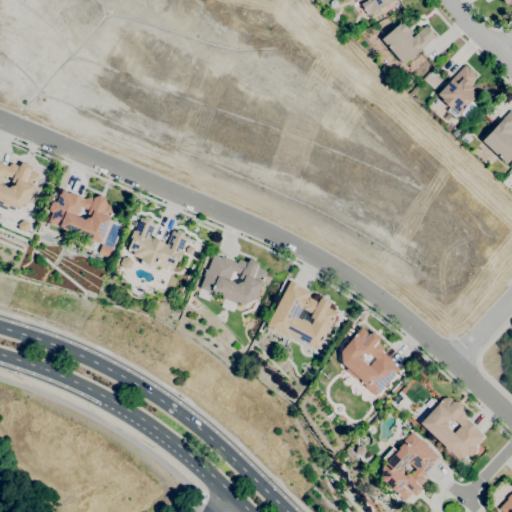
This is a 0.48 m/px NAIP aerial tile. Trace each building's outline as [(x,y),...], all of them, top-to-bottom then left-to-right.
[(393,0),(366,15),(360,4),(367,0),(393,0)] [(402,64),(380,39),(399,23),(400,24),(401,23),(406,29),(408,28),(414,35),(425,25),(435,36),(402,64)] [(454,118),(447,110),(449,108),(441,100),(442,99),(436,94),(464,65),(467,68),(468,68),(473,73),(472,73),(476,76),(470,83),(470,84),(469,85),(473,88),(471,90),(476,95),(458,114),(454,118)] [(511,156),(505,164),(481,141),(510,110),(511,111),(511,129),(511,130),(511,131),(511,156)] [(15,208),(8,205),(7,207),(0,204),(0,163),(7,166),(7,167),(8,167),(9,164),(10,164),(11,163),(18,166),(18,165),(19,166),(20,162),(30,166),(29,169),(30,170),(29,171),(37,174),(36,175),(38,176),(33,188),(26,204),(15,208)] [(98,243),(67,230),(66,231),(60,229),(61,227),(47,222),(51,213),(48,211),(49,210),(48,210),(51,202),(52,202),(52,201),(55,202),(61,190),(68,193),(68,192),(85,199),(86,196),(92,198),(94,194),(107,199),(105,204),(114,207),(109,218),(98,243)] [(165,269),(156,265),(155,268),(139,262),(140,259),(132,255),(133,252),(127,249),(131,240),(128,239),(132,230),(134,231),(140,217),(155,223),(149,237),(166,244),(172,230),(186,237),(181,251),(182,251),(178,260),(177,260),(173,268),(167,265),(165,269)] [(24,232),(18,230),(17,224),(22,220),(28,223),(28,229),(24,232)] [(108,258),(97,253),(101,244),(112,249),(108,258)] [(232,312),(220,307),(223,299),(221,298),(222,295),(219,294),(219,296),(213,293),(213,292),(212,294),(208,301),(196,296),(199,288),(198,288),(203,277),(202,276),(205,269),(206,270),(212,254),(220,258),(220,256),(235,263),(236,264),(237,260),(238,260),(239,259),(246,262),(247,262),(248,258),(258,263),(257,266),(258,266),(258,267),(265,270),(264,271),(266,272),(262,282),(261,282),(254,300),(244,305),(236,301),(232,312)] [(317,349),(288,333),(286,337),(276,331),(276,333),(267,328),(267,327),(265,326),(289,280),(299,286),(298,287),(310,293),(308,297),(317,302),(319,298),(329,303),(327,308),(337,313),(317,349)] [(375,396),(363,386),(364,386),(359,381),(360,381),(358,378),(356,380),(344,370),(346,368),(341,363),(340,351),(360,329),(361,330),(362,329),(368,335),(371,331),(379,338),(377,341),(378,342),(377,342),(384,348),(380,352),(381,352),(393,362),(392,363),(399,369),(388,381),(389,382),(384,388),(383,387),(375,396)] [(459,461),(450,453),(448,451),(447,452),(443,448),(444,447),(419,423),(442,398),(448,398),(452,401),(457,401),(461,405),(462,410),(465,413),(465,419),(466,419),(477,430),(476,430),(483,436),(474,446),(476,449),(475,449),(476,450),(470,456),(470,455),(469,456),(466,454),(459,461)] [(405,500),(404,499),(403,500),(397,495),(397,496),(395,494),(396,494),(395,493),(394,493),(381,480),(380,468),(398,449),(397,448),(401,443),(411,432),(420,441),(421,440),(426,444),(425,445),(438,457),(431,463),(432,464),(422,475),(421,475),(421,476),(424,478),(423,479),(424,480),(418,486),(421,489),(414,496),(411,493),(405,500)] [(511,511),(500,511),(497,509),(506,499),(505,498),(510,493),(511,494),(511,492),(511,511)]
